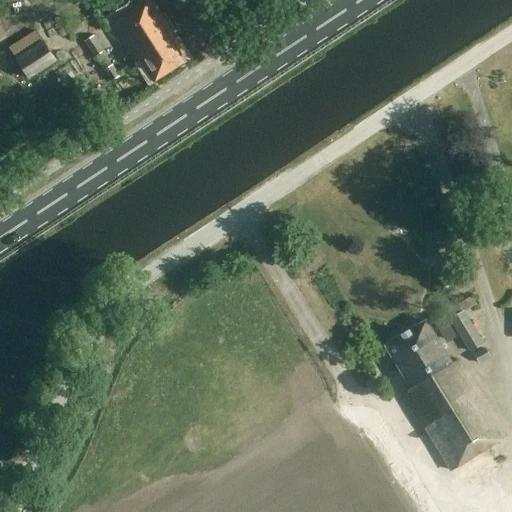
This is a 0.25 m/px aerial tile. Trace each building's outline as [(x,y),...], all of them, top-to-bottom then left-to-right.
[(184,63),(169,40),(175,37),(151,0),(146,0),(109,24),(134,63),(140,60),(154,82),(184,63)] [(9,48),(16,60),(27,78),(55,61),(44,43),(36,33),(9,48)] [(92,34),(83,40),(95,58),(103,52),(92,34)] [(103,71),(110,82),(120,77),(113,65),(103,71)] [(446,311),(451,318),(450,319),(470,352),(484,345),(464,312),(463,311),(462,312),(457,304),(450,308),(447,310),(446,311)] [(451,364),(425,322),(385,346),(411,389),(403,394),(451,471),(506,437),(458,360),(451,364)] [(473,356),(478,364),(490,357),(485,349),(473,356)] [(409,511),(394,486),(350,511),(409,511)]
